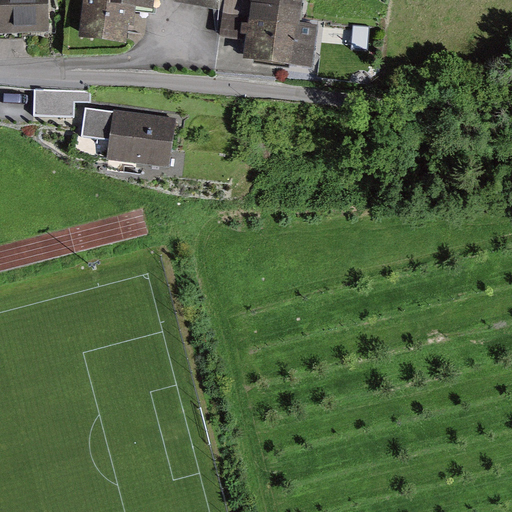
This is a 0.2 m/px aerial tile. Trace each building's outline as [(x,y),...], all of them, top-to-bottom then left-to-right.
[(0,0),(0,34),(52,34),(51,0),(0,0)] [(129,8),(151,10),(152,0),(85,0),(80,40),(125,45),(129,8)] [(248,41),(246,60),(310,68),(315,29),(297,27),(299,0),(227,0),(222,38),(248,41)] [(90,94),(35,92),(34,118),(74,119),(74,104),(90,105),(90,94)] [(109,162),(167,170),(173,125),(87,114),(84,138),(112,141),(109,162)]
